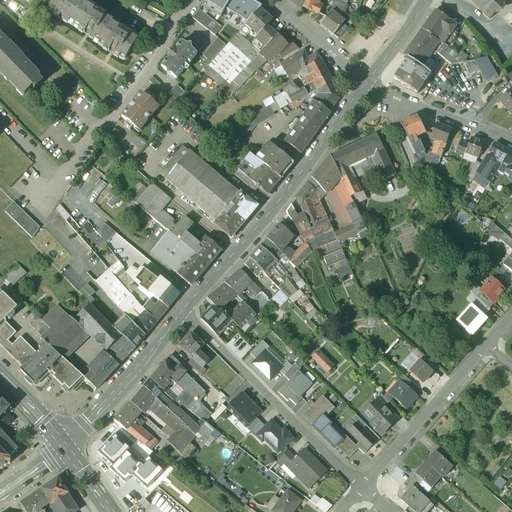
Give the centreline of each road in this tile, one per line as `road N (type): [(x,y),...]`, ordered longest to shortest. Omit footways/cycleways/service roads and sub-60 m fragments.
road 1 (secondary): [(183,310),(271,211),(365,83)]
road 2 (residential): [(183,310),(363,488)]
road 3 (residential): [(486,343),(363,488)]
road 4 (secondary): [(63,445),(183,310)]
road 5 (residential): [(365,83),(511,140)]
road 6 (unknown): [(194,298),(79,198)]
road 7 (residential): [(101,130),(0,23)]
road 8 (residential): [(268,0),(365,83)]
